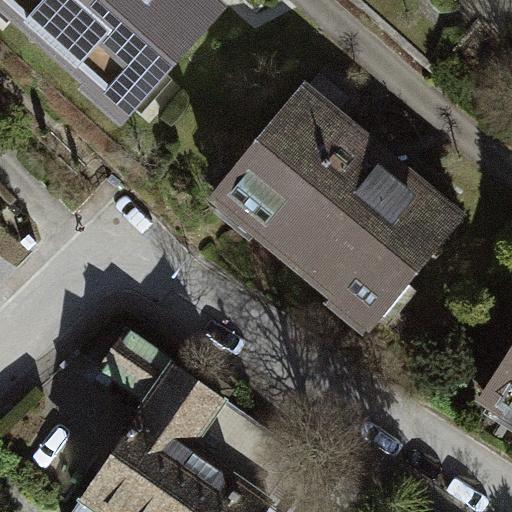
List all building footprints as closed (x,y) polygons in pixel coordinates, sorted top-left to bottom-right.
[(206,0),(2,0),(126,110),(217,9),(206,0)] [(458,219),(304,91),(218,193),(372,322),(458,219)] [(280,511),(267,502),(188,449),(221,401),(124,334),(101,367),(147,399),(80,496),(103,511),(280,511)] [(511,355),(486,396),(511,412),(511,355)] [(302,453),(221,401),(188,449),(267,502),(302,453)]
